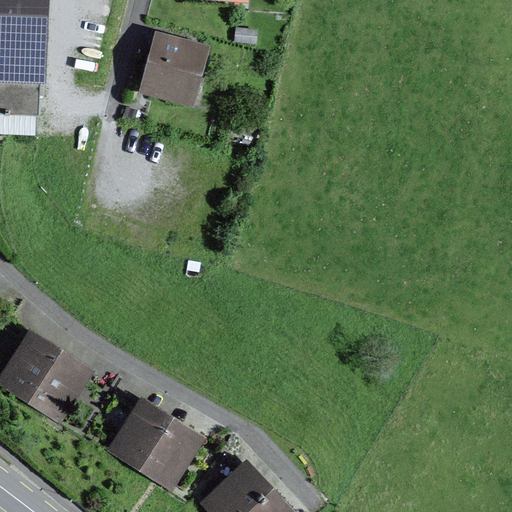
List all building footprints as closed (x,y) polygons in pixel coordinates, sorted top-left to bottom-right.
[(0,0),(0,133),(35,134),(37,81),(46,81),(48,0),(0,0)] [(211,43),(156,28),(138,91),(193,106),(211,43)] [(256,33),(236,29),(233,43),(253,47),(256,33)] [(263,133),(240,126),(234,149),(256,156),(263,133)] [(95,368),(29,327),(0,373),(0,387),(60,424),(95,368)] [(206,435),(141,394),(106,450),(170,491),(206,435)] [(299,511),(247,456),(199,501),(208,511),(299,511)]
